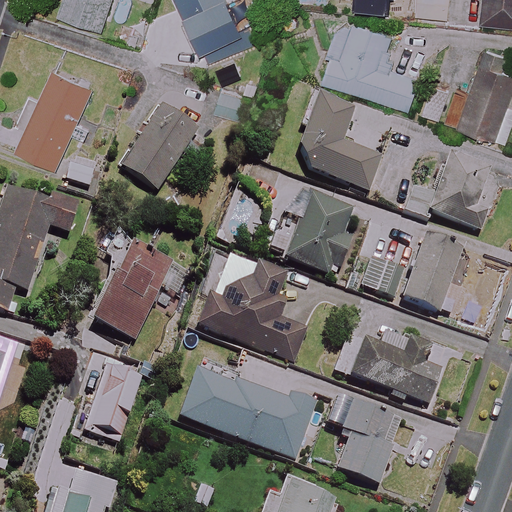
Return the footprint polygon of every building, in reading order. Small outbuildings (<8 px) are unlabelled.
[(111,0),(64,0),(58,17),(101,32),(111,0)] [(238,0),(228,5),(225,0),(175,0),(204,66),(259,43),(240,0),(238,0)] [(388,0),(351,0),(350,7),(388,11),(388,0)] [(449,20),(449,0),(423,0),(423,20),(449,20)] [(511,0),(480,0),(478,24),(511,26),(511,0)] [(392,38),(341,20),(328,56),(331,57),(323,81),(408,112),(418,83),(381,70),(392,38)] [(511,76),(480,64),(467,98),(436,86),(425,116),(457,128),(505,145),(511,125),(511,112),(505,110),(511,90),(511,76)] [(16,152),(56,170),(72,137),(83,142),(88,130),(77,125),(93,90),(53,72),(39,103),(28,98),(14,128),(25,133),(16,152)] [(248,100),(222,91),(214,114),(240,123),(248,100)] [(312,100),(296,151),(306,175),(364,194),(376,158),(341,146),(352,113),(312,100)] [(194,132),(158,109),(119,170),(155,193),(194,132)] [(486,171),(445,157),(433,192),(407,183),(397,212),(423,221),(425,216),(478,234),(485,213),(473,208),(486,171)] [(94,165),(70,159),(64,185),(88,190),(94,165)] [(48,204),(4,190),(0,203),(0,312),(5,314),(12,290),(25,294),(46,229),(66,236),(77,203),(51,195),(48,204)] [(347,242),(338,239),(347,212),(304,197),(282,262),(334,280),(347,242)] [(459,253),(423,240),(400,302),(436,316),(459,253)] [(185,276),(126,249),(91,325),(132,345),(157,290),(175,299),(185,276)] [(402,274),(371,263),(362,289),(393,300),(402,274)] [(282,278),(252,268),(247,284),(225,290),(221,303),(205,297),(194,330),(293,363),(304,331),(277,322),(283,302),(275,300),(282,278)] [(427,353),(380,337),(375,351),(344,340),(332,374),(426,407),(438,372),(422,367),(427,353)] [(0,400),(14,353),(0,348),(0,400)] [(135,383),(101,373),(82,434),(117,445),(135,383)] [(229,387),(192,374),(175,421),(292,464),(314,406),(287,397),(285,403),(231,383),(229,387)] [(398,426),(349,408),(339,436),(347,439),(335,473),(376,488),(398,426)] [(16,442),(0,435),(0,470),(5,472),(16,442)] [(113,486),(72,475),(66,496),(53,493),(48,511),(101,511),(102,509),(106,511),(113,486)] [(329,511),(333,502),(312,495),(314,490),(283,480),(280,488),(277,499),(265,495),(258,511),(329,511)] [(212,492),(198,487),(192,505),(205,510),(212,492)]
